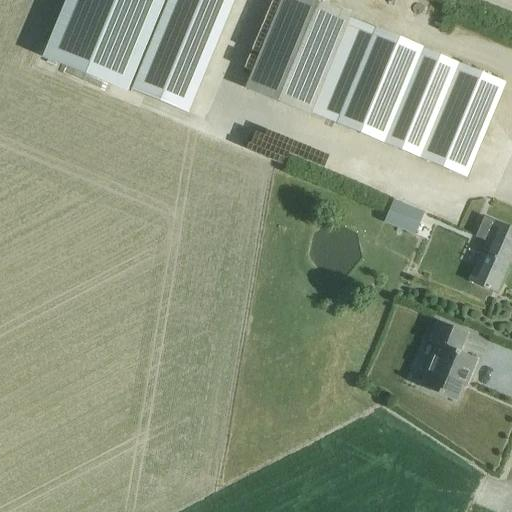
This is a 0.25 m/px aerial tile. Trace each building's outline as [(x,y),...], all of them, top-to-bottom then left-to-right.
[(69,0),(46,57),(188,116),(236,0),(69,0)] [(505,84),(352,21),(299,0),(283,0),(246,89),(309,114),(466,178),(505,84)] [(393,201),(385,222),(414,234),(423,214),(393,201)] [(496,294),(511,257),(511,229),(485,218),(476,239),(488,244),(471,283),(496,294)] [(459,353),(467,334),(438,322),(429,342),(437,345),(419,387),(454,402),(466,373),(471,375),(477,360),(459,353)]
